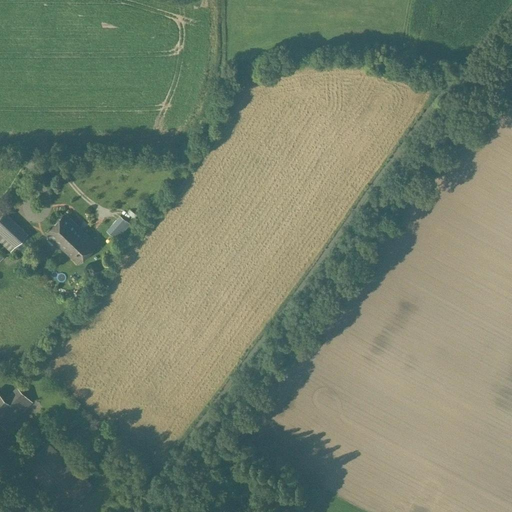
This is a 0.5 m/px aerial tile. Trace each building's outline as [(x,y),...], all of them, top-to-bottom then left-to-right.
[(27,237),(3,214),(0,217),(0,239),(1,238),(14,250),(27,237)] [(122,214),(108,230),(120,241),(134,225),(122,214)] [(96,246),(65,215),(46,234),(59,247),(77,265),(96,246)] [(59,247),(46,234),(40,241),(53,254),(59,247)] [(11,405),(0,394),(0,421),(6,428),(31,402),(22,394),(11,405)] [(91,484),(48,442),(27,463),(70,505),(91,484)] [(70,505),(27,463),(21,469),(64,511),(70,505)] [(27,492),(22,486),(12,494),(25,511),(34,511),(36,511),(23,494),(27,492)]
